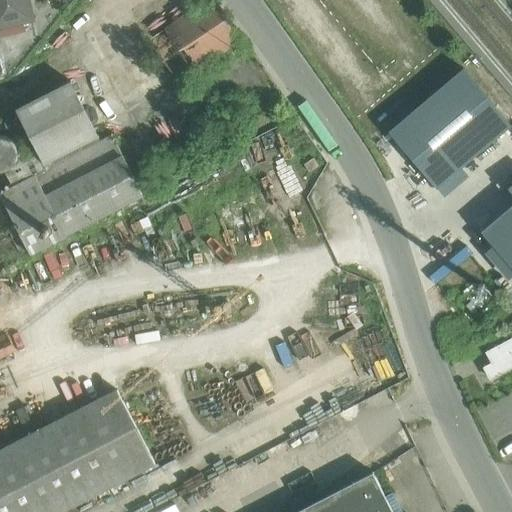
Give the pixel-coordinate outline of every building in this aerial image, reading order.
[(28,0),(0,0),(0,27),(33,19),(28,0)] [(212,0),(210,0),(151,40),(178,80),(239,40),(212,0)] [(460,165),(510,125),(461,66),(385,127),(441,196),(468,174),(460,165)] [(100,136),(73,83),(17,113),(45,165),(100,136)] [(113,135),(44,170),(54,191),(123,155),(113,135)] [(18,159),(19,152),(18,146),(14,141),(8,137),(2,136),(0,136),(0,168),(2,169),(9,168),(14,164),(18,159)] [(54,191),(46,195),(55,214),(66,235),(144,195),(123,155),(54,191)] [(44,170),(0,192),(0,193),(21,232),(55,214),(46,195),(54,191),(44,170)] [(511,265),(511,185),(508,188),(511,192),(511,205),(482,231),(511,265)] [(21,232),(0,193),(0,265),(1,269),(31,253),(21,232)] [(511,339),(488,352),(493,363),(485,367),(491,378),(511,366),(511,339)] [(117,389),(0,449),(0,511),(62,511),(156,464),(117,389)] [(373,472),(296,511),(403,511),(393,492),(386,496),(373,472)]
